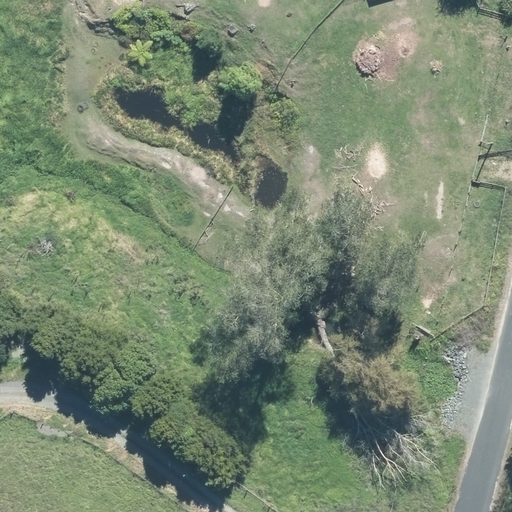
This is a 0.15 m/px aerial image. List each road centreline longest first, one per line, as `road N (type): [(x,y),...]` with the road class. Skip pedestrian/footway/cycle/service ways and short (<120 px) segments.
road 1 (unclassified): [(0,398),(33,399),(131,444),(224,511)]
road 2 (unclassified): [(469,511),(511,341)]
